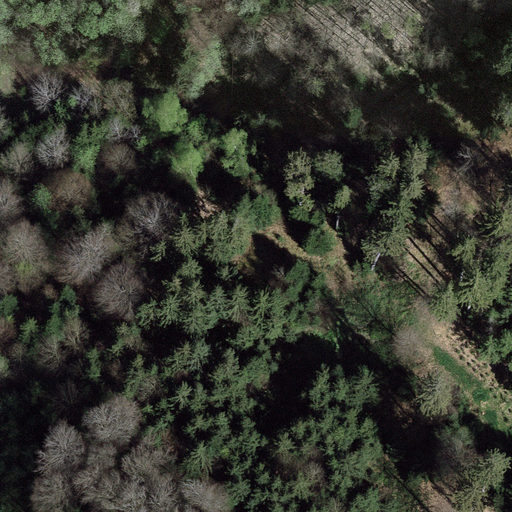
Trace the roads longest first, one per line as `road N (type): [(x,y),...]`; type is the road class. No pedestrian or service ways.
road 1 (track): [(0,398),(62,373),(171,292),(227,217),(332,130),(460,42),(466,0)]
road 2 (track): [(402,0),(349,40),(287,66),(202,120),(174,104),(142,39),(0,3)]
